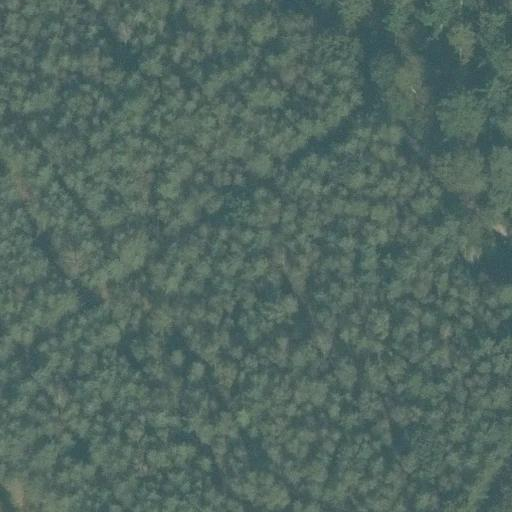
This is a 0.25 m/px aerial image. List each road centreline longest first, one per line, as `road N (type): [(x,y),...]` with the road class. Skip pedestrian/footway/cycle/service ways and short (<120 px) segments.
road 1 (track): [(0,387),(384,115)]
road 2 (track): [(511,283),(302,0)]
road 3 (track): [(48,0),(87,19),(190,40),(213,66),(276,194)]
